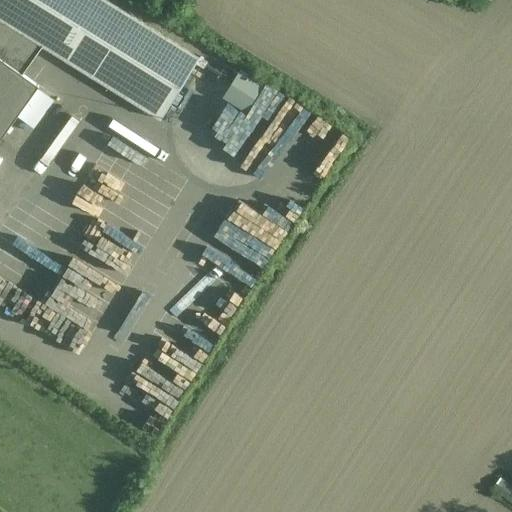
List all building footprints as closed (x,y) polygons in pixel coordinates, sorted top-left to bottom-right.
[(0,0),(0,140),(0,141),(39,86),(22,74),(42,46),(161,119),(177,94),(200,58),(105,0),(0,0)] [(223,110),(235,81),(222,76),(210,105),(223,110)] [(219,112),(195,153),(218,166),(242,126),(219,112)] [(0,209),(0,246),(75,292),(67,305),(92,320),(113,246),(105,234),(82,219),(109,227),(123,235),(144,221),(149,202),(141,189),(172,198),(177,180),(170,170),(151,165),(155,149),(127,132),(120,136),(115,128),(112,133),(107,149),(100,147),(86,156),(77,171),(81,154),(65,144),(59,154),(45,150),(11,204),(18,214),(0,209)] [(174,287),(116,390),(165,418),(265,240),(220,215),(196,257),(221,270),(217,277),(193,263),(186,276),(197,282),(189,296),(174,287)] [(511,485),(501,477),(492,488),(511,503),(511,485)]
